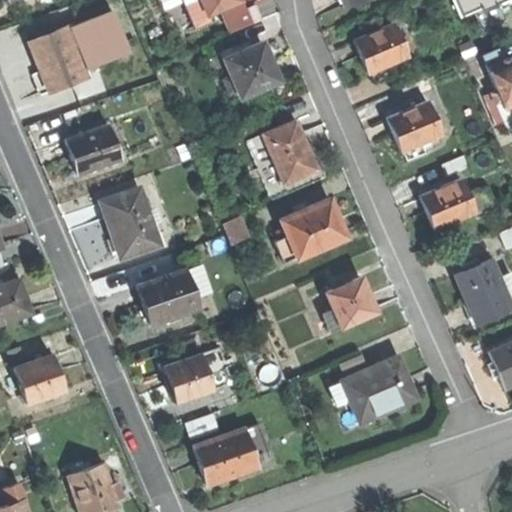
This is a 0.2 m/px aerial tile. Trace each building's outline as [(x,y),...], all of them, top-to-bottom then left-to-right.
[(209,22),(207,16),(200,0),(198,0),(185,6),(195,28),(209,22)] [(200,0),(207,16),(221,10),(243,0),(242,0),(200,0)] [(247,11),(243,0),(221,10),(231,34),(262,21),(256,7),(247,11)] [(511,0),(454,0),(461,17),(495,3),(497,7),(511,0)] [(113,12),(68,29),(82,65),(91,61),(92,64),(128,51),(113,12)] [(362,57),(370,75),(410,58),(395,24),(356,41),(362,57)] [(67,26),(29,40),(37,59),(41,69),(33,72),(41,94),(87,77),(82,65),(68,29),(67,26)] [(263,42),(224,59),(232,76),(237,90),(241,98),(280,82),(271,60),(263,42)] [(483,57),(487,66),(511,55),(511,47),(498,53),(498,51),(483,57)] [(501,99),(505,108),(511,105),(511,55),(487,66),(497,91),(493,93),(496,102),(501,99)] [(230,93),(237,90),(232,76),(224,80),(230,93)] [(430,79),(418,84),(422,93),(434,88),(430,79)] [(402,90),(407,102),(423,95),(422,93),(418,84),(402,90)] [(486,96),(489,104),(496,102),(493,93),(486,96)] [(407,102),(410,110),(426,104),(423,95),(407,102)] [(511,122),(511,105),(505,108),(501,99),(496,102),(506,125),(511,122)] [(397,139),(403,152),(422,144),(443,136),(429,102),(426,104),(410,110),(389,119),(397,139)] [(499,128),(506,125),(496,102),(489,104),(499,128)] [(265,135),(284,183),(317,170),(306,144),(297,122),(265,135)] [(108,123),(65,140),(71,157),(78,175),(122,159),(108,123)] [(427,156),(422,144),(403,152),(408,164),(427,156)] [(444,166),(448,176),(469,167),(465,157),(444,166)] [(430,214),(437,231),(464,219),(474,216),(465,195),(459,181),(423,196),(430,214)] [(140,188),(100,202),(110,230),(119,259),(159,245),(140,188)] [(489,189),(478,194),(485,211),(496,206),(489,189)] [(477,190),(465,195),(474,216),(485,211),(478,194),(477,190)] [(296,257),(297,259),(346,238),(337,219),(329,199),(280,220),(287,236),(296,257)] [(220,223),(229,242),(245,235),(237,216),(220,223)] [(468,230),(464,219),(437,231),(441,241),(468,230)] [(511,229),(499,235),(506,250),(511,247),(511,229)] [(283,262),(296,257),(287,236),(274,242),(283,262)] [(465,299),(477,327),(511,311),(511,308),(511,306),(499,279),(492,261),(481,266),(465,273),(456,277),(465,299)] [(463,268),(465,273),(481,266),(479,261),(463,268)] [(201,266),(186,271),(193,290),(207,285),(201,266)] [(186,271),(137,288),(143,306),(150,326),(199,309),(193,290),(186,271)] [(511,278),(510,274),(499,279),(511,306),(511,305),(511,278)] [(359,279),(326,293),(335,313),(325,317),(331,332),(377,312),(373,302),(369,293),(366,295),(359,279)] [(0,287),(0,323),(32,313),(26,296),(21,281),(0,287)] [(496,373),(503,390),(511,386),(511,344),(488,355),(496,373)] [(202,356),(163,369),(168,386),(174,403),(213,390),(202,356)] [(53,357),(15,369),(26,404),(64,392),(58,374),(53,357)] [(348,402),(357,425),(413,401),(404,379),(395,358),(339,382),(348,402)] [(335,407),(348,402),(339,382),(326,388),(335,407)] [(185,422),(191,441),(220,431),(213,412),(185,422)] [(245,430),(193,447),(199,466),(205,485),(257,468),(250,446),(247,436),(245,430)] [(256,433),(247,436),(250,446),(260,443),(256,433)] [(64,468),(67,477),(87,471),(83,461),(64,468)] [(87,471),(67,477),(79,511),(108,511),(117,509),(115,503),(109,487),(106,478),(102,466),(87,471)] [(115,485),(109,487),(115,503),(120,501),(115,485)] [(0,497),(0,509),(22,502),(24,501),(19,486),(3,491),(5,496),(0,497)] [(0,511),(25,511),(22,502),(0,509),(0,511)]
